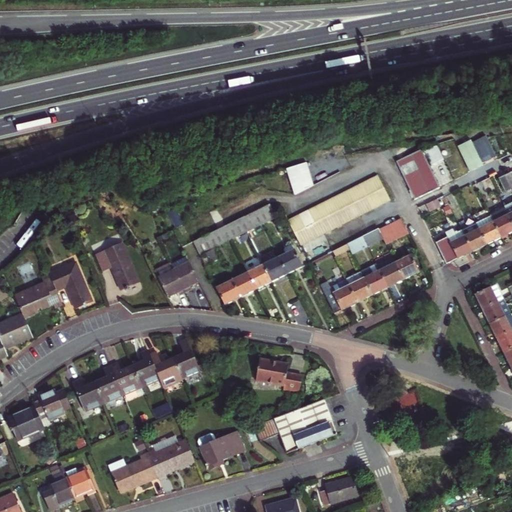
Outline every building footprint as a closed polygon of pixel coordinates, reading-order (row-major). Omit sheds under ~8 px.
[(486,141),(475,146),(485,166),(496,161),(486,141)] [(458,152),(470,176),(483,170),(470,145),(458,152)] [(485,166),(475,146),(473,147),(483,167),(485,166)] [(438,151),(426,157),(432,171),(444,165),(438,151)] [(423,155),(402,165),(421,203),(442,193),(423,155)] [(289,171),(290,174),(309,169),(308,166),(289,171)] [(314,189),(309,169),(290,174),(296,198),(314,189)] [(381,178),(374,181),(380,193),(387,190),(381,178)] [(500,181),(506,193),(511,190),(511,188),(507,178),(500,181)] [(490,180),(476,187),(479,193),(493,186),(490,180)] [(380,193),(374,181),(369,184),(377,195),(380,193)] [(377,195),(369,184),(290,223),(303,248),(385,207),(377,195)] [(394,203),(387,190),(380,193),(387,206),(394,203)] [(387,206),(380,193),(377,195),(385,207),(387,206)] [(271,207),(264,211),(270,223),(277,220),(271,207)] [(257,214),(264,227),(270,223),(264,211),(257,214)] [(492,219),(502,240),(508,237),(511,234),(511,225),(505,212),(492,219)] [(257,214),(252,216),(258,230),(264,227),(257,214)] [(188,229),(180,215),(174,218),(181,232),(188,229)] [(245,220),(252,232),(258,230),(252,216),(245,220)] [(494,243),(502,240),(492,219),(477,226),(488,247),(494,243)] [(239,223),(246,235),(252,232),(245,220),(239,223)] [(411,235),(404,222),(381,233),(386,242),(388,247),(411,235)] [(239,223),(233,226),(239,239),(246,235),(239,223)] [(226,229),(233,242),(239,239),(233,226),(226,229)] [(462,234),(473,254),(480,251),(488,247),(477,226),(462,234)] [(220,232),(227,245),(233,242),(226,229),(220,232)] [(214,235),(220,248),(227,245),(220,232),(214,235)] [(381,232),(365,239),(370,249),(386,242),(381,233),(381,232)] [(447,240),(435,246),(446,267),(465,258),(473,254),(462,234),(454,238),(452,233),(445,237),(447,240)] [(208,238),(214,251),(220,248),(214,235),(208,238)] [(208,238),(202,241),(208,254),(214,251),(208,238)] [(370,249),(365,239),(350,247),(353,252),(355,257),(370,249)] [(195,244),(202,257),(208,254),(202,241),(195,244)] [(128,292),(126,288),(136,284),(120,245),(94,255),(101,273),(110,269),(114,278),(120,291),(123,290),(124,293),(128,292)] [(277,253),(280,260),(288,277),(296,273),(304,269),(292,245),(277,253)] [(335,254),(337,260),(353,252),(350,247),(335,254)] [(218,250),(202,258),(208,270),(224,262),(218,250)] [(188,295),(195,291),(194,288),(198,286),(202,284),(190,259),(174,267),(188,295)] [(421,275),(413,259),(398,266),(406,282),(415,278),(421,275)] [(281,280),(288,277),(280,260),(265,267),(274,284),(281,280)] [(399,286),(406,282),(398,266),(395,261),(380,269),(391,290),(399,286)] [(90,302),(77,270),(74,263),(67,267),(50,274),(47,274),(55,292),(64,288),(68,299),(71,305),(73,309),(83,305),(90,302)] [(188,295),(174,267),(173,266),(157,274),(171,300),(176,297),(179,296),(180,299),(188,295)] [(250,274),(259,291),(266,287),(274,284),(265,267),(250,274)] [(365,276),(375,298),(383,294),(391,290),(380,269),(365,276)] [(52,309),(61,306),(55,292),(47,274),(39,277),(41,283),(31,287),(40,308),(41,310),(51,306),(52,309)] [(250,274),(234,282),(243,299),(252,294),(259,291),(250,274)] [(348,283),(360,305),(368,301),(375,298),(365,276),(364,275),(348,283)] [(234,282),(218,290),(227,307),(235,303),(243,299),(234,282)] [(334,290),(345,313),(352,309),(360,305),(348,283),(334,290)] [(31,287),(13,295),(18,309),(22,319),(37,313),(36,310),(38,309),(40,308),(31,287)] [(479,305),(483,313),(504,303),(496,288),(476,298),(479,305)] [(511,317),(504,303),(483,313),(487,321),(491,328),(511,317)] [(0,316),(0,318),(9,339),(16,336),(27,331),(22,319),(18,309),(0,316)] [(495,335),(498,342),(511,334),(511,318),(511,317),(491,328),(495,335)] [(0,356),(4,355),(0,345),(0,342),(9,339),(0,318),(0,356)] [(511,334),(498,342),(502,350),(505,356),(511,351),(511,334)] [(175,346),(180,357),(176,359),(169,362),(178,382),(197,374),(183,343),(175,346)] [(130,370),(139,391),(157,384),(146,358),(143,352),(137,355),(140,364),(136,365),(129,368),(130,370)] [(152,355),(146,358),(157,384),(160,391),(178,382),(169,362),(161,365),(157,367),(152,355)] [(286,374),(288,364),(273,361),(259,359),(254,380),(282,385),(281,389),(297,393),(301,377),(286,374)] [(114,385),(120,399),(139,391),(130,370),(122,373),(118,375),(115,367),(108,370),(114,385)] [(120,399),(114,385),(108,370),(100,374),(103,381),(99,383),(93,386),(102,407),(120,399)] [(71,387),(83,416),(102,407),(93,386),(88,388),(83,390),(80,383),(71,387)] [(64,418),(56,399),(54,395),(47,398),(31,405),(34,412),(39,424),(46,421),(48,425),(52,423),(64,418)] [(316,441),(335,434),(330,420),(323,400),(252,426),(256,437),(258,439),(277,432),(284,452),(316,441)] [(20,421),(17,422),(26,443),(44,436),(39,424),(34,412),(22,417),(19,419),(20,421)] [(7,427),(16,448),(26,443),(17,422),(7,427)] [(230,459),(243,453),(236,435),(222,442),(230,459)] [(171,438),(161,443),(173,472),(191,464),(182,441),(174,445),(171,438)] [(220,462),(221,463),(225,461),(230,459),(222,442),(216,444),(213,439),(210,438),(203,441),(216,469),(218,469),(216,464),(218,463),(220,462)] [(198,443),(197,446),(206,468),(203,469),(205,473),(208,472),(208,473),(216,469),(203,441),(198,443)] [(162,481),(161,477),(173,472),(161,443),(157,445),(160,451),(152,455),(151,453),(144,456),(145,457),(155,481),(156,483),(162,481)] [(152,455),(160,451),(157,445),(149,448),(151,453),(152,455)] [(137,489),(155,481),(145,457),(138,460),(139,464),(129,469),(137,489)] [(105,469),(118,498),(137,489),(129,469),(125,470),(121,462),(105,469)] [(77,479),(64,484),(71,501),(79,498),(84,496),(85,498),(94,494),(84,472),(76,476),(77,479)] [(56,511),(56,508),(62,506),(71,501),(64,484),(61,477),(52,482),(54,488),(48,491),(49,494),(48,495),(55,511),(56,511)] [(329,490),(321,492),(325,505),(357,495),(352,478),(337,482),(328,485),(329,490)] [(17,511),(10,494),(0,497),(0,511),(17,511)] [(40,498),(46,511),(53,511),(55,511),(48,495),(40,498)] [(295,511),(293,503),(274,507),(276,511),(295,511)]
